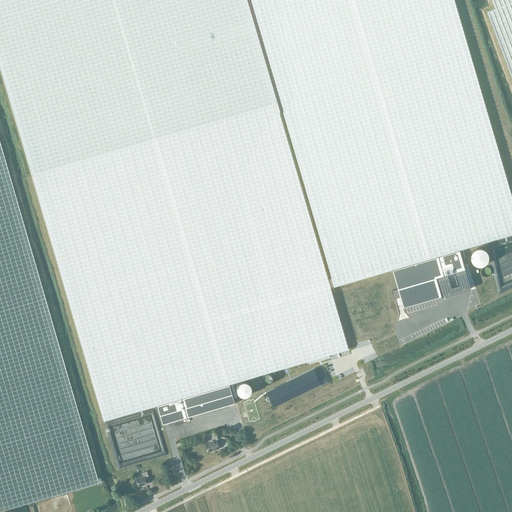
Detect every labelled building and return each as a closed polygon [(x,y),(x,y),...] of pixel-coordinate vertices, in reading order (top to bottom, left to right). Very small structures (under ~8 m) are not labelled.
[(0,0),(0,67),(31,174),(277,103),(246,0),(0,0)] [(511,195),(454,0),(250,0),(332,278),(328,279),(331,288),(393,270),(398,288),(392,290),(394,298),(401,296),(404,308),(471,288),(460,250),(511,234),(511,195)] [(511,0),(492,0),(496,9),(487,12),(511,77),(511,0)] [(277,103),(31,174),(103,420),(158,405),(164,424),(234,403),(229,384),(349,349),(331,288),(328,279),(277,103)] [(0,510),(98,482),(40,280),(0,142),(0,510)] [(288,383),(267,393),(274,406),(295,396),(294,395),(320,383),(317,376),(314,369),(287,382),(288,383)] [(322,386),(329,382),(328,380),(324,373),(318,376),(317,376),(320,383),(321,383),(322,386)] [(209,451),(214,450),(219,448),(216,440),(206,443),(209,451)] [(138,486),(147,484),(145,478),(149,477),(147,471),(141,473),(143,477),(136,479),(138,486)]
